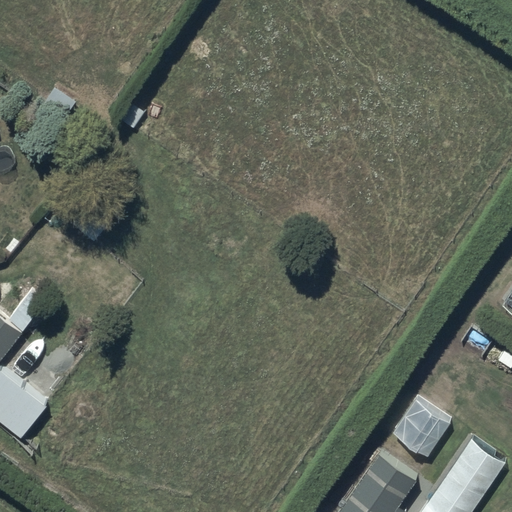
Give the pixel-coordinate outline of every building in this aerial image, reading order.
[(80,96),(58,82),(47,101),(69,115),(80,96)] [(150,106),(131,95),(119,113),(138,125),(150,106)] [(115,211),(95,196),(77,220),(97,235),(115,211)] [(14,315),(0,307),(0,409),(28,431),(53,392),(4,359),(25,323),(29,325),(43,301),(27,292),(14,315)] [(459,418),(423,391),(397,426),(433,452),(459,418)] [(473,511),(511,455),(476,431),(421,511),(473,511)] [(337,511),(396,511),(424,472),(384,445),(337,511)]
